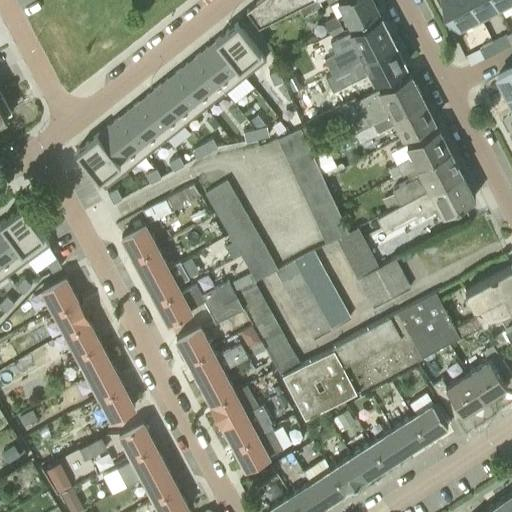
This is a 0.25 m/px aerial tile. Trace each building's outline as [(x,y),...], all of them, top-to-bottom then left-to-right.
[(298,5),(307,0),(258,0),(246,10),(248,11),(259,25),(298,5)] [(320,0),(307,0),(298,5),(303,15),(323,5),(320,0)] [(343,12),(349,23),(379,8),(374,0),(332,0),(331,1),(337,14),(343,12)] [(479,14),(471,0),(444,0),(458,25),(479,14)] [(499,4),(496,0),(471,0),(479,14),(499,4)] [(336,68),(394,39),(388,27),(388,25),(386,20),(384,19),(381,14),(349,30),(354,42),(325,57),(331,70),(336,68)] [(237,21),(217,37),(246,73),(266,57),(237,21)] [(489,37),(489,36),(489,35),(489,34),(488,34),(488,33),(487,32),(486,32),(486,31),(485,31),(484,31),(483,30),(482,30),(481,30),(481,31),(480,31),(479,31),(479,32),(478,32),(478,33),(477,33),(477,34),(477,35),(476,35),(476,36),(476,37),(476,38),(476,39),(477,39),(477,40),(477,41),(478,41),(478,42),(479,42),(479,43),(480,43),(481,43),(482,43),(483,43),(484,43),(485,43),(486,43),(486,42),(487,42),(487,41),(488,41),(488,40),(489,40),(489,39),(489,38),(489,37)] [(493,40),(498,50),(511,43),(506,33),(493,40)] [(217,37),(197,53),(226,89),(246,73),(217,37)] [(394,39),(336,68),(343,83),(369,70),(374,78),(388,71),(406,62),(404,57),(404,55),(402,51),(400,50),(394,39)] [(484,57),(498,50),(493,40),(479,47),(484,57)] [(197,53),(177,69),(206,105),(226,89),(197,53)] [(511,64),(496,73),(507,95),(511,91),(511,64)] [(278,67),(269,71),(274,82),(283,78),(278,67)] [(177,69),(157,85),(185,121),(206,105),(177,69)] [(372,122),(373,122),(423,96),(411,71),(357,98),(355,95),(340,103),(354,130),(372,121),(372,122)] [(157,85),(137,101),(165,137),(166,137),(185,121),(157,85)] [(377,132),(396,122),(403,134),(435,118),(423,96),(373,122),(372,122),(377,132)] [(0,101),(0,117),(12,111),(11,110),(6,113),(0,101)] [(137,101),(116,117),(145,153),(165,137),(137,101)] [(116,117),(96,133),(125,169),(126,168),(145,153),(116,117)] [(300,126),(306,137),(306,138),(307,140),(317,135),(311,121),(300,126)] [(267,124),(255,127),(258,136),(269,133),(267,124)] [(403,171),(407,169),(450,147),(438,125),(407,141),(407,142),(392,150),(403,171)] [(283,148),(306,137),(300,126),(277,137),(283,148)] [(255,127),(243,130),(246,139),(258,136),(255,127)] [(96,133),(76,149),(105,185),(125,169),(96,133)] [(213,136),(202,142),(207,150),(218,145),(213,136)] [(288,159),(311,149),(306,137),(283,148),(288,159)] [(202,142),(192,147),(196,156),(207,150),(202,142)] [(316,160),(321,171),(322,173),(324,176),(335,170),(333,166),(324,147),(312,152),(315,156),(316,160)] [(401,202),(461,171),(462,171),(450,147),(407,169),(411,178),(393,187),(401,202)] [(293,171),(316,160),(311,149),(288,159),(293,171)] [(180,154),(169,160),(174,168),(184,162),(180,154)] [(298,182),(321,171),(316,160),(293,171),(298,182)] [(157,166),(146,172),(151,181),(161,175),(157,166)] [(304,193),(327,183),(321,171),(298,182),(304,193)] [(439,206),(443,212),(475,196),(474,195),(461,171),(401,202),(377,214),(384,227),(422,207),(425,213),(439,206)] [(212,201),(234,189),(227,178),(206,190),(212,201)] [(193,194),(199,191),(194,182),(143,208),(149,220),(172,208),(172,209),(195,198),(193,194)] [(309,205),(332,194),(327,183),(304,193),(309,205)] [(117,186),(108,191),(114,201),(122,196),(117,186)] [(219,212),(240,200),(234,189),(212,201),(219,212)] [(314,216),(337,205),(332,194),(309,205),(314,216)] [(225,223),(246,211),(240,200),(219,212),(225,223)] [(23,204),(2,220),(29,257),(50,242),(23,204)] [(320,227),(343,217),(337,205),(314,216),(320,227)] [(210,214),(206,206),(192,214),(196,222),(210,214)] [(231,234),(253,222),(246,211),(225,223),(231,234)] [(343,217),(320,227),(325,239),(348,228),(343,217)] [(2,220),(0,221),(0,260),(9,272),(29,257),(2,220)] [(133,256),(158,242),(147,221),(121,234),(133,256)] [(237,245),(259,233),(253,222),(231,234),(237,245)] [(244,256),(265,244),(259,233),(237,245),(244,256)] [(145,277),(169,264),(158,242),(133,256),(145,277)] [(250,268),(271,256),(265,244),(244,256),(250,268)] [(294,257),(300,267),(319,256),(313,247),(294,257)] [(56,254),(47,259),(53,269),(61,264),(56,254)] [(254,279),(275,267),(277,266),(271,256),(250,268),(251,270),(249,271),(254,279)] [(300,267),(305,277),(324,266),(319,256),(300,267)] [(376,266),(381,276),(400,266),(395,256),(379,264),(376,266)] [(275,267),(280,278),(300,267),(294,257),(278,267),(277,266),(275,267)] [(156,299),(181,286),(178,281),(190,275),(181,258),(169,264),(145,277),(156,299)] [(0,260),(0,278),(9,272),(0,260)] [(501,315),(511,309),(511,267),(511,264),(464,288),(478,315),(455,327),(435,289),(331,344),(333,348),(301,364),(299,361),(280,371),(281,374),(284,373),(306,416),(501,316),(501,315)] [(305,277),(311,287),(330,276),(324,266),(305,277)] [(357,276),(362,285),(381,276),(376,266),(358,276),(357,276)] [(381,276),(386,285),(405,276),(400,266),(381,276)] [(280,278),(286,288),(305,277),(300,267),(280,278)] [(209,307),(235,292),(234,289),(254,279),(249,271),(230,282),(228,279),(201,294),(209,307)] [(53,309),(77,296),(66,274),(42,287),(53,309)] [(24,276),(16,284),(24,291),(31,282),(24,276)] [(311,287),(316,297),(335,286),(330,276),(311,287)] [(362,285),(367,295),(386,285),(381,276),(362,285)] [(386,285),(391,295),(410,285),(405,276),(386,285)] [(286,288),(291,297),(311,287),(305,277),(286,288)] [(234,289),(235,292),(239,299),(259,288),(254,279),(234,289)] [(386,285),(367,295),(372,305),(391,295),(386,285)] [(168,321),(192,308),(181,286),(156,299),(168,321)] [(316,297),(321,306),(341,296),(335,286),(316,297)] [(291,297),(297,307),(316,297),(311,287),(291,297)] [(239,299),(243,305),(245,308),(264,297),(259,288),(239,299)] [(235,292),(209,307),(216,320),(243,305),(239,299),(235,292)] [(7,294),(0,301),(0,303),(6,309),(14,301),(7,294)] [(65,330),(89,318),(77,296),(53,309),(65,330)] [(321,306),(327,316),(346,306),(341,296),(321,306)] [(245,308),(250,317),(269,306),(264,297),(245,308)] [(297,307),(302,317),(321,306),(316,297),(297,307)] [(250,317),(255,326),(274,315),(269,306),(250,317)] [(302,317),(308,327),(327,316),(321,306),(302,317)] [(327,316),(332,326),(352,315),(346,306),(327,316)] [(511,336),(511,309),(501,315),(501,316),(511,336)] [(255,326),(260,335),(279,324),(274,315),(255,326)] [(327,316),(308,327),(313,337),(332,326),(327,316)] [(76,352),(100,339),(89,318),(65,330),(65,331),(55,336),(65,353),(74,348),(76,352)] [(188,358),(213,345),(201,323),(176,336),(188,358)] [(262,339),(265,344),(284,333),(279,324),(260,335),(262,339)] [(265,345),(270,353),(289,342),(284,333),(265,344),(265,345)] [(88,373),(112,361),(100,339),(76,352),(88,373)] [(265,345),(265,344),(262,339),(251,345),(255,351),(265,345)] [(200,380),(225,366),(224,366),(248,354),(240,341),(217,353),(213,345),(188,358),(200,380)] [(270,353),(275,362),(294,351),(289,342),(270,353)] [(468,369),(486,397),(507,384),(497,369),(506,363),(495,346),(493,343),(483,349),(488,356),(468,369)] [(275,362),(280,371),(299,361),(294,351),(275,362)] [(100,395),(123,382),(112,361),(88,373),(100,395)] [(211,401),(236,388),(225,366),(200,380),(211,401)] [(433,382),(435,385),(446,402),(453,397),(463,412),(486,397),(468,369),(446,383),(442,376),(433,382)] [(100,395),(111,417),(135,404),(123,382),(100,395)] [(211,401),(222,423),(259,403),(248,382),(236,388),(211,401)] [(288,401),(283,391),(276,396),(281,405),(288,401)] [(412,412),(427,435),(448,422),(433,399),(412,412)] [(222,423),(234,444),(272,424),(270,419),(272,418),(263,402),(259,404),(259,403),(222,423)] [(24,423),(37,415),(32,407),(19,414),(24,423)] [(358,423),(350,410),(333,421),(341,433),(358,423)] [(407,449),(427,435),(412,412),(392,426),(407,449)] [(131,453),(154,441),(143,419),(119,432),(131,453)] [(272,424),(234,444),(245,466),(284,445),(272,424)] [(333,433),(327,425),(319,430),(324,438),(333,433)] [(386,462),(407,449),(392,426),(371,439),(386,462)] [(366,475),(386,462),(371,439),(351,453),(366,475)] [(142,475),(166,463),(154,441),(131,453),(142,475)] [(21,453),(14,443),(2,451),(8,461),(21,453)] [(330,466),(345,489),(366,475),(351,453),(330,466)] [(154,497),(177,484),(166,463),(142,475),(154,497)] [(310,479),(325,502),(345,489),(330,466),(310,479)] [(52,477),(60,490),(73,482),(65,470),(52,477)] [(290,493),(302,511),(309,511),(325,502),(310,479),(290,493)] [(177,511),(189,506),(177,484),(154,497),(156,501),(148,505),(151,511),(177,511)] [(506,511),(511,511),(511,490),(499,500),(506,511)] [(302,511),(290,493),(286,495),(269,506),(272,511),(302,511)] [(80,507),(75,497),(68,501),(73,511),(80,507)] [(506,511),(499,500),(481,511),(506,511)]
